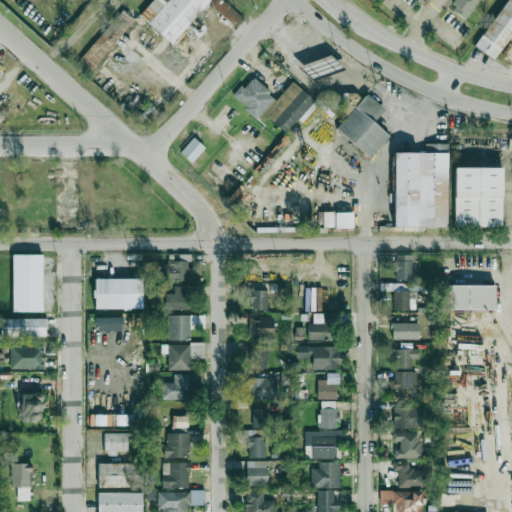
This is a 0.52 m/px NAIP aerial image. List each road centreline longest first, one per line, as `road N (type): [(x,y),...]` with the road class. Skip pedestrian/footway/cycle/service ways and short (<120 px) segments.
road 1 (residential): [(0,243),(511,243)]
road 2 (residential): [(0,144),(149,152),(287,0)]
road 3 (residential): [(0,22),(149,152),(225,243)]
road 4 (residential): [(225,243),(220,511)]
road 5 (residential): [(75,243),(74,511)]
road 6 (residential): [(367,243),(367,511)]
road 7 (secondary): [(293,0),(393,73),(511,113)]
road 8 (secondary): [(511,86),(435,62),(354,18)]
